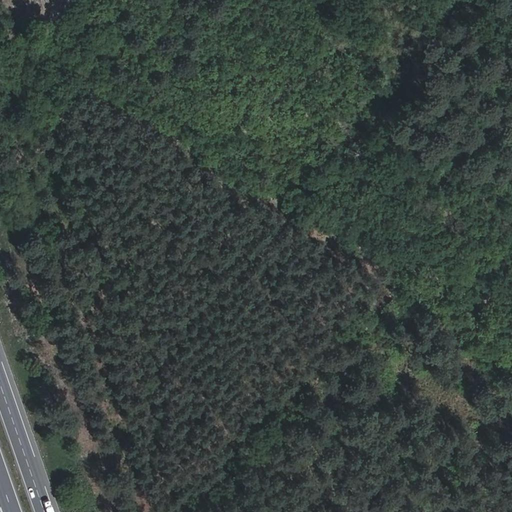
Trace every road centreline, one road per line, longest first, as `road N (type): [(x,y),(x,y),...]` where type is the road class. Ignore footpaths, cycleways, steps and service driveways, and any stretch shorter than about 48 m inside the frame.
road 1 (track): [(78,0),(37,48),(192,141),(253,164),(356,237),(447,275),(511,318)]
road 2 (motorway): [(45,511),(0,381)]
